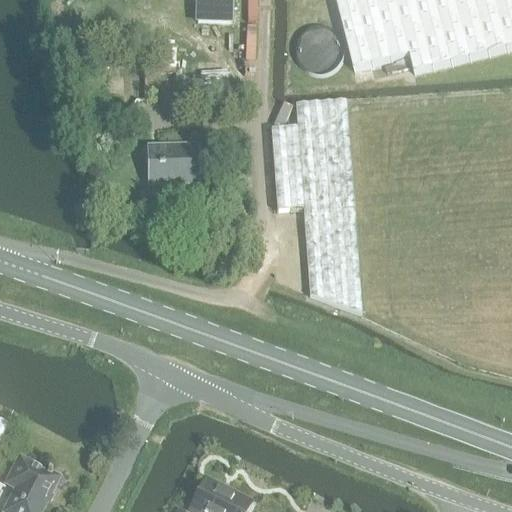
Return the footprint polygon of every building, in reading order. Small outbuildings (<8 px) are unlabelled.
[(194,0),(194,24),(232,25),(232,0),(194,0)] [(511,51),(511,0),(333,0),(353,74),(409,61),(413,77),(511,51)] [(344,57),(344,56),(343,50),(341,44),(339,41),(336,37),(332,33),(326,30),(322,29),(316,28),(310,29),(304,31),(301,33),(296,37),(293,41),(290,46),(289,51),(288,57),(289,62),(291,68),(294,73),(297,76),(300,79),(306,82),(311,83),(317,84),(321,83),(327,82),(332,79),(335,76),(338,73),(341,68),(343,63),(344,57)] [(356,317),(360,319),(344,105),(294,109),(296,133),(269,135),(276,217),(303,215),(304,231),(310,301),(356,317)] [(106,131),(128,132),(128,121),(106,120),(106,131)] [(149,188),(196,187),(195,151),(148,152),(149,188)] [(0,447),(8,431),(0,426),(0,447)] [(42,511),(58,482),(19,462),(8,485),(17,490),(5,511),(42,511)] [(248,511),(251,507),(250,507),(204,483),(189,511),(248,511)]
